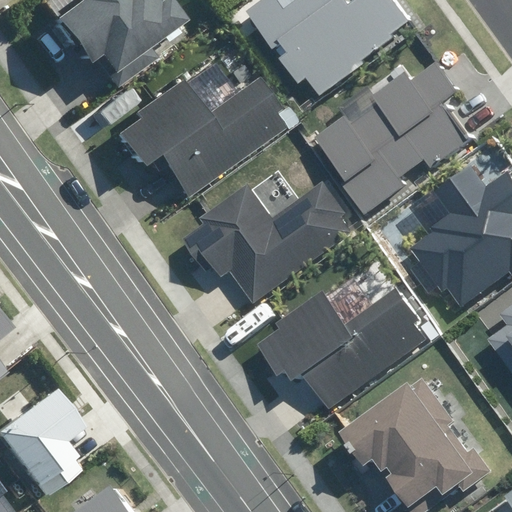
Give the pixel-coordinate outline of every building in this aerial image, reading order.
[(91,53),(107,74),(118,89),(159,59),(148,44),(181,19),(166,0),(71,0),(46,19),(78,63),(91,53)] [(351,0),(270,0),(254,12),(281,48),(287,43),(296,56),(288,61),(307,87),(315,80),(328,97),(421,27),(400,0),(369,0),(358,9),(351,0)] [(418,76),(320,140),(372,218),(414,190),(407,179),(432,163),(435,168),(468,147),(443,109),(464,95),(443,63),(420,79),(418,76)] [(164,171),(188,204),(292,129),(253,75),(203,111),(181,81),(108,134),(137,173),(144,168),(152,179),(164,171)] [(511,180),(507,173),(490,186),(474,164),(437,192),(453,213),(432,229),(436,235),(418,247),(464,310),(511,274),(511,180)] [(238,270),(263,304),(366,229),(330,180),(280,216),(256,183),(208,218),(213,225),(191,240),(204,258),(213,252),(230,276),(238,270)] [(336,410),(432,342),(419,325),(423,322),(400,291),(350,326),(325,292),(283,322),(288,329),(262,347),(286,380),(294,374),(301,384),(312,376),(336,410)] [(489,340),(511,369),(511,308),(501,316),(508,325),(489,340)] [(470,494),(496,475),(478,450),(473,454),(453,425),(458,422),(426,378),(349,434),(375,469),(384,462),(419,510),(445,491),(450,498),(465,487),(470,494)] [(44,496),(76,473),(66,459),(69,457),(58,442),(75,429),(44,387),(0,419),(0,451),(26,488),(34,482),(44,496)] [(140,511),(121,486),(104,499),(98,491),(79,505),(83,511),(140,511)] [(0,511),(13,511),(1,495),(0,495),(0,511)]
